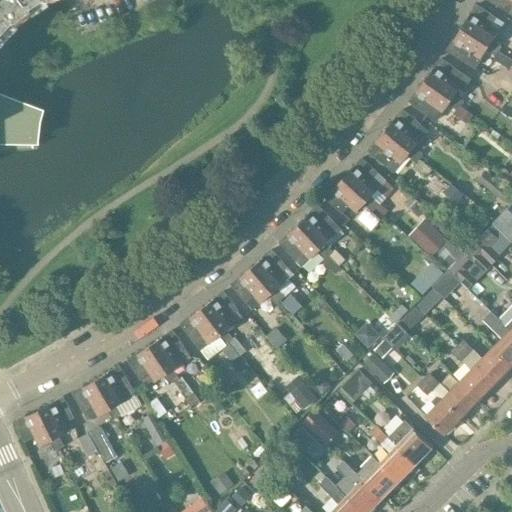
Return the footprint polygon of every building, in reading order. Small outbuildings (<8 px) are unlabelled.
[(0,0),(0,151),(32,148),(31,140),(34,117),(37,107),(14,98),(0,92),(0,21),(6,16),(8,18),(23,6),(25,9),(26,8),(27,8),(23,1),(24,0),(0,0)] [(511,0),(487,0),(496,5),(497,5),(510,12),(511,9),(511,0)] [(471,15),(462,28),(498,51),(501,47),(492,41),(498,32),(504,24),(495,18),(491,15),(491,14),(480,7),(480,8),(476,5),(470,15),(471,15)] [(453,41),(447,50),(451,53),(461,60),(462,59),(475,68),(487,50),(495,55),(495,59),(505,66),(509,59),(498,51),(462,28),(453,41)] [(464,89),(470,81),(455,69),(445,62),(441,59),(434,68),(435,68),(425,81),(460,106),(463,102),(455,96),(461,87),(464,89)] [(460,106),(425,81),(416,93),(415,93),(409,101),(414,105),(413,105),(423,112),(436,121),(449,104),(457,110),(455,113),(469,123),(474,117),(460,106)] [(414,148),(427,131),(415,121),(416,121),(406,113),(406,114),(402,110),(395,119),(385,131),(418,158),(421,154),(414,148)] [(374,143),(368,151),(371,154),(381,162),(393,172),(407,156),(415,162),(418,158),(385,131),(375,143),(374,143)] [(354,167),(343,179),(374,208),(378,204),(392,189),(377,174),(373,171),(374,170),(365,162),(361,159),(353,167),(354,167)] [(511,193),(486,173),(480,181),(506,201),(511,193)] [(374,208),(343,179),(332,190),(325,198),(329,202),(328,202),(337,210),(341,213),(342,213),(345,209),(346,210),(349,206),(356,213),(364,204),(371,211),(374,208)] [(469,200),(452,186),(446,192),(464,207),(469,200)] [(310,214),(298,225),(327,256),(331,252),(324,245),(340,230),(332,222),(329,219),(329,218),(321,209),(321,210),(317,206),(309,214),(310,214)] [(504,234),(511,226),(511,216),(507,212),(495,225),(504,234)] [(287,235),(279,243),(282,246),(282,247),(290,255),(291,255),(301,266),(317,252),(324,259),(327,256),(298,225),(287,235)] [(490,247),(498,239),(487,229),(471,245),(490,264),(499,255),(490,247)] [(490,264),(471,245),(448,269),(458,279),(474,263),(483,271),(490,264)] [(444,246),(435,256),(447,267),(456,258),(444,246)] [(274,254),(271,250),(262,257),(263,258),(251,268),(278,300),(282,297),(276,289),(284,282),(283,281),(291,274),(282,264),(282,263),(274,254)] [(423,293),(442,272),(431,262),(412,283),(423,293)] [(278,300),(251,268),(238,278),(230,284),(234,289),(233,289),(241,298),(252,310),(268,296),(274,303),(278,300)] [(442,297),(458,280),(447,269),(431,286),(442,297)] [(425,314),(440,298),(431,289),(415,304),(425,314)] [(214,299),(201,308),(227,342),(232,339),(225,331),(242,318),(233,305),(225,295),(225,296),(222,292),(213,298),(214,299)] [(297,309),(289,299),(282,305),(291,315),(297,309)] [(409,330),(425,314),(415,304),(399,320),(409,330)] [(511,304),(498,319),(511,332),(511,304)] [(401,305),(389,316),(395,322),(407,310),(401,305)] [(189,317),(180,324),(183,328),(190,338),(191,338),(207,358),(221,347),(232,361),(230,363),(236,371),(245,364),(227,342),(201,308),(189,318),(189,317)] [(511,332),(498,319),(490,311),(482,319),(502,338),(493,347),(511,365),(511,332)] [(378,338),(367,326),(357,336),(368,348),(378,338)] [(275,329),(267,336),(277,348),(285,340),(275,329)] [(174,334),(172,330),(163,336),(163,337),(149,346),(173,381),(178,378),(172,370),(190,358),(181,345),(182,344),(175,334),(174,334)] [(384,341),(375,350),(382,357),(391,348),(384,341)] [(473,350),(463,341),(458,347),(468,356),(473,350)] [(346,342),(338,349),(347,359),(355,352),(346,342)] [(173,381),(149,346),(137,354),(136,354),(127,360),(131,364),(130,365),(137,375),(145,386),(153,380),(154,382),(164,376),(169,384),(173,381)] [(468,356),(458,347),(453,353),(462,362),(468,356)] [(511,365),(493,347),(476,364),(495,383),(511,365)] [(393,373),(376,357),(367,365),(384,382),(393,373)] [(495,383),(476,364),(459,381),(478,400),(495,383)] [(139,404),(126,381),(127,381),(121,370),(120,371),(118,366),(108,371),(109,372),(95,380),(116,417),(139,404)] [(355,399),(372,382),(359,369),(343,386),(355,399)] [(440,384),(430,375),(425,381),(434,390),(440,384)] [(291,392),(285,397),(297,412),(303,407),(305,409),(317,399),(298,376),(286,385),(291,392)] [(180,377),(174,382),(185,398),(191,407),(198,402),(192,393),(180,377)] [(116,417),(95,380),(81,388),(81,387),(72,392),(75,397),(74,397),(80,408),(81,408),(86,417),(95,417),(107,411),(112,419),(116,417)] [(434,390),(425,381),(419,387),(429,396),(434,390)] [(478,400),(459,381),(443,398),(462,417),(478,400)] [(260,382),(250,390),(257,399),(267,392),(260,382)] [(319,383),(314,387),(323,395),(331,386),(327,383),(319,383)] [(64,422),(68,420),(72,418),(72,417),(73,417),(71,413),(71,412),(66,401),(65,402),(63,397),(53,402),(39,409),(58,448),(63,445),(58,436),(68,431),(64,422)] [(462,417),(443,398),(425,416),(444,435),(462,417)] [(58,448),(39,409),(25,416),(15,420),(18,425),(17,426),(22,436),(23,436),(25,440),(25,441),(31,438),(35,437),(39,446),(49,441),(54,450),(58,448)] [(166,438),(151,413),(143,418),(158,442),(166,438)] [(337,432),(318,414),(309,424),(328,442),(337,432)] [(347,417),(341,423),(350,431),(355,425),(347,417)] [(432,447),(405,420),(388,437),(396,446),(415,464),(432,447)] [(386,434),(378,426),(373,432),(380,439),(386,434)] [(295,439),(308,452),(319,441),(305,428),(295,439)] [(98,450),(89,433),(80,438),(89,455),(98,450)] [(415,464),(396,446),(379,463),(398,482),(415,464)] [(279,450),(268,462),(288,481),(299,470),(279,450)] [(398,482),(379,463),(372,456),(360,468),(361,469),(356,474),(381,499),(398,482)] [(368,511),(381,499),(356,474),(342,461),(335,468),(344,477),(335,486),(361,511),(368,511)] [(129,475),(122,463),(113,468),(120,480),(129,475)] [(272,473),(264,465),(250,480),(258,488),(272,473)] [(232,482),(223,471),(211,480),(220,491),(232,482)] [(361,511),(335,486),(326,477),(319,484),(339,504),(330,511),(361,511)] [(241,488),(232,497),(239,504),(248,495),(241,488)] [(218,511),(231,511),(236,507),(228,500),(217,511),(218,511)] [(209,511),(203,501),(184,511),(209,511)]
